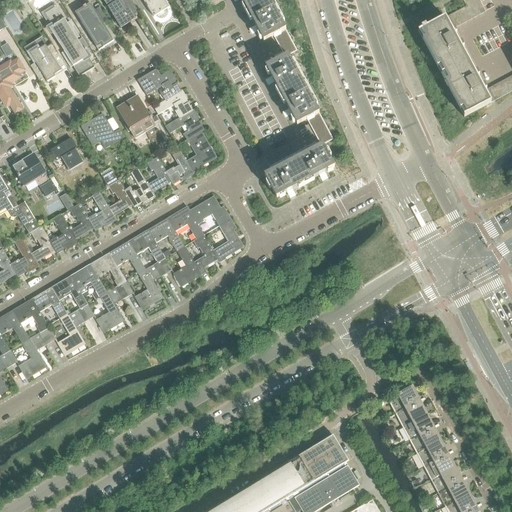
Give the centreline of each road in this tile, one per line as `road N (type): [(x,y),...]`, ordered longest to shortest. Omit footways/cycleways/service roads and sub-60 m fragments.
road 1 (tertiary): [(337,315),(13,511)]
road 2 (residential): [(227,179),(245,168),(174,45),(0,154)]
road 3 (tertiary): [(57,511),(351,339)]
road 4 (residential): [(0,411),(195,304),(266,247)]
road 5 (residential): [(0,304),(227,179)]
road 6 (residential): [(496,511),(427,380),(371,384)]
road 7 (tertiary): [(327,0),(395,180)]
road 8 (tertiary): [(427,164),(361,0)]
road 9 (unclassified): [(187,511),(335,421)]
road 10 (residential): [(266,247),(395,180)]
